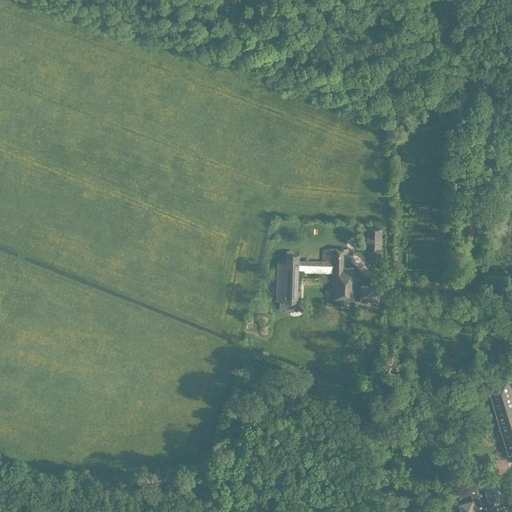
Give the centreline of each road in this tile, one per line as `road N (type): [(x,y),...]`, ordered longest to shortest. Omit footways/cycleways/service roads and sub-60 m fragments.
road 1 (unknown): [(427,511),(479,316),(453,269),(462,120),(443,77)]
road 2 (unknown): [(443,77),(391,96),(142,0)]
